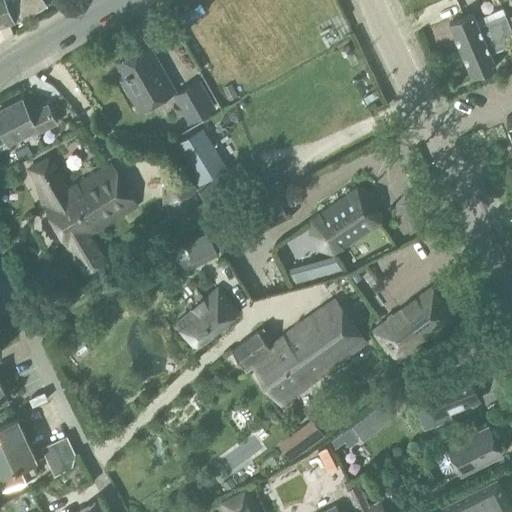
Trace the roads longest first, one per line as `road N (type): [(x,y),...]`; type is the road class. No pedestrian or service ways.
road 1 (residential): [(511,313),(369,0)]
road 2 (residential): [(0,270),(123,511)]
road 3 (residential): [(0,68),(118,0)]
